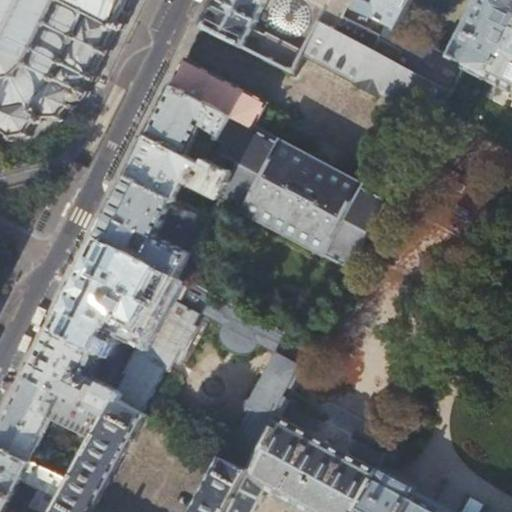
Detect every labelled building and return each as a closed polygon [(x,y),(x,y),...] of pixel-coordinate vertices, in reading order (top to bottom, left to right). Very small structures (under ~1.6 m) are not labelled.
[(0,0),(0,126),(1,125),(11,129),(10,135),(15,136),(16,130),(26,130),(29,135),(33,133),(30,128),(36,119),(39,119),(40,121),(45,118),(45,117),(46,113),(59,113),(62,118),(66,116),(64,112),(73,104),(77,106),(80,101),(75,99),(77,96),(81,98),(85,97),(86,95),(90,97),(93,91),(89,89),(94,80),(98,82),(101,76),(96,74),(106,54),(111,56),(114,50),(109,48),(116,33),(118,29),(124,32),(129,23),(123,20),(127,13),(130,14),(132,9),(129,7),(132,0),(0,0)] [(357,9),(360,2),(355,0),(217,0),(204,26),(294,73),(304,53),(320,23),(374,51),(380,41),(402,52),(396,63),(453,93),(466,69),(468,64),(449,55),(398,30),(357,9)] [(413,0),(379,0),(377,5),(366,0),(361,0),(360,2),(357,9),(398,30),(413,0)] [(511,0),(477,0),(449,55),(468,64),(466,69),(470,71),(479,75),(489,81),(511,35),(511,0)] [(374,51),(320,23),(304,53),(358,82),(357,84),(381,96),(381,95),(437,124),(444,109),(453,93),(396,63),(402,52),(380,41),(374,51)] [(511,35),(489,81),(511,92),(511,35)] [(233,116),(221,137),(212,154),(208,161),(235,175),(222,200),(250,215),(260,220),(321,252),(352,268),(387,200),(388,200),(391,195),(388,193),(386,196),(309,155),(261,129),(263,125),(260,124),(258,127),(256,126),(269,103),(188,59),(183,69),(175,84),(233,116)] [(163,109),(150,135),(206,165),(208,161),(212,154),(192,149),(204,127),(221,137),(233,116),(175,84),(163,109)] [(235,175),(208,161),(206,165),(150,135),(139,157),(129,176),(177,200),(187,181),(222,200),(235,175)] [(212,218),(177,200),(129,176),(114,206),(100,235),(99,237),(178,276),(180,277),(192,253),(158,237),(170,213),(205,231),(212,218)] [(109,413),(117,398),(116,398),(120,390),(88,372),(114,324),(145,340),(178,276),(99,237),(72,290),(50,334),(30,374),(109,413)] [(180,277),(178,276),(145,340),(139,352),(137,353),(127,373),(129,374),(120,390),(116,398),(117,398),(139,410),(164,368),(171,372),(173,369),(172,369),(176,361),(181,363),(204,318),(220,326),(219,334),(221,341),(225,348),(231,353),(238,355),(246,355),(249,354),(255,351),(259,346),(275,355),(221,456),(223,457),(251,472),(290,399),(317,349),(180,277)] [(87,454),(109,413),(30,374),(13,408),(0,433),(0,445),(31,461),(53,416),(88,434),(81,447),(82,452),(87,454)] [(230,511),(251,472),(223,457),(194,511),(92,511),(146,414),(139,410),(117,398),(109,413),(87,454),(73,481),(56,511),(230,511)] [(322,417),(290,399),(251,472),(230,511),(254,511),(268,488),(278,494),(278,495),(307,511),(356,511),(380,467),(388,452),(366,440),(359,436),(360,434),(356,431),(354,434),(327,419),(328,416),(324,414),(322,417)] [(0,511),(56,511),(73,481),(31,461),(0,445),(0,511)] [(454,464),(446,481),(475,495),(483,478),(454,464)] [(454,511),(452,511),(439,503),(414,490),(416,487),(380,467),(356,511),(454,511)]
